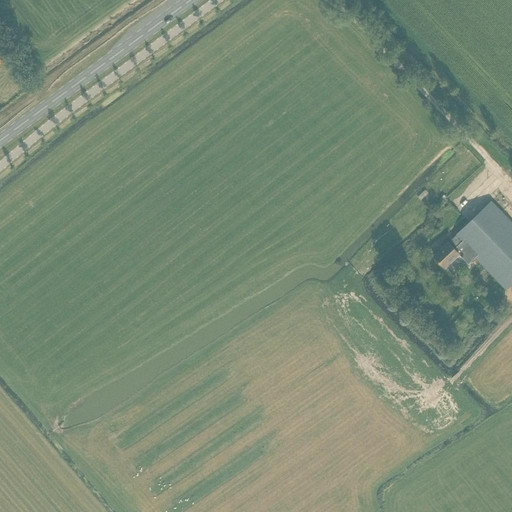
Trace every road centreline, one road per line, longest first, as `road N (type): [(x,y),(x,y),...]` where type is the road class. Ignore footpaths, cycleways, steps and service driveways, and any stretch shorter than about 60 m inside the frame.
road 1 (unclassified): [(0,166),(217,0)]
road 2 (primary): [(0,140),(189,0)]
